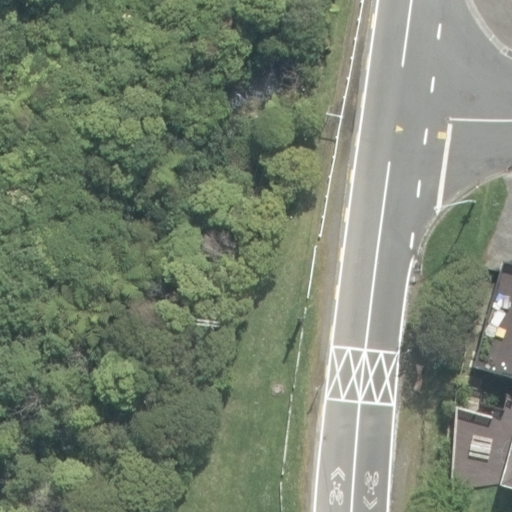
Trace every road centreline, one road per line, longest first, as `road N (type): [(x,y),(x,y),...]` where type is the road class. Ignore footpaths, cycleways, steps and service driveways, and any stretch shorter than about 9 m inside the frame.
road 1 (residential): [(397,133),(350,511)]
road 2 (tertiary): [(413,0),(397,133)]
